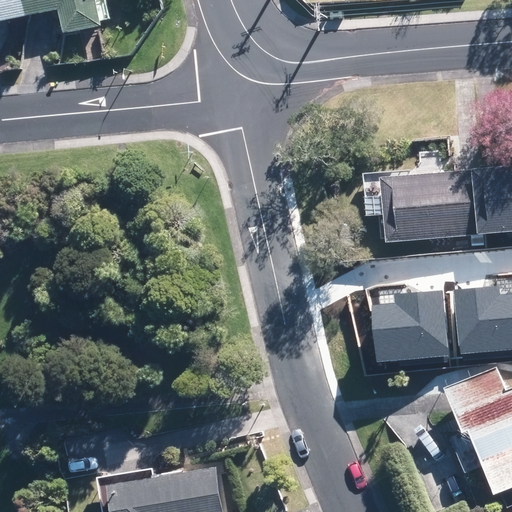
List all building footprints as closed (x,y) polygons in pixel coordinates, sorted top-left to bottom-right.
[(108,0),(0,0),(0,27),(69,13),(73,33),(114,25),(108,0)] [(511,165),(483,167),(486,231),(511,229),(511,165)] [(486,231),(483,167),(369,172),(371,213),(391,212),(392,236),(473,233),(473,244),(487,243),(486,231)] [(511,247),(459,250),(461,303),(456,303),(459,355),(511,352),(511,247)] [(511,381),(504,360),(451,381),(469,424),(453,430),(468,466),(489,457),(502,490),(511,485),(511,381)] [(230,511),(221,462),(103,483),(107,503),(125,500),(127,511),(230,511)]
